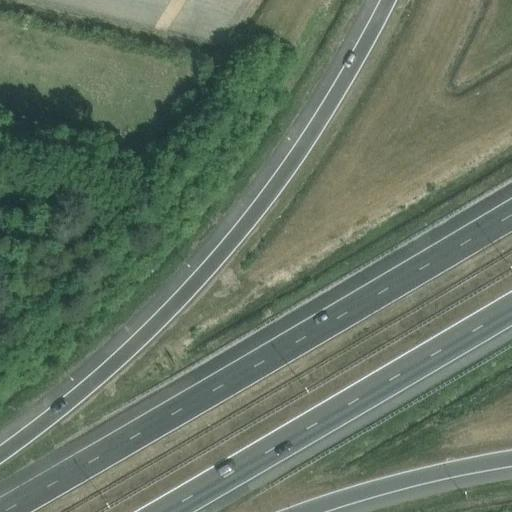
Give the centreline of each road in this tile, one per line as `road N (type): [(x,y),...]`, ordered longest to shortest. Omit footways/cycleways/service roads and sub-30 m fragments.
road 1 (motorway): [(388,0),(339,98),(187,297),(74,403),(0,456)]
road 2 (motorway): [(511,217),(8,511)]
road 3 (motorway): [(158,511),(511,308)]
road 4 (motorway): [(311,511),(511,460)]
